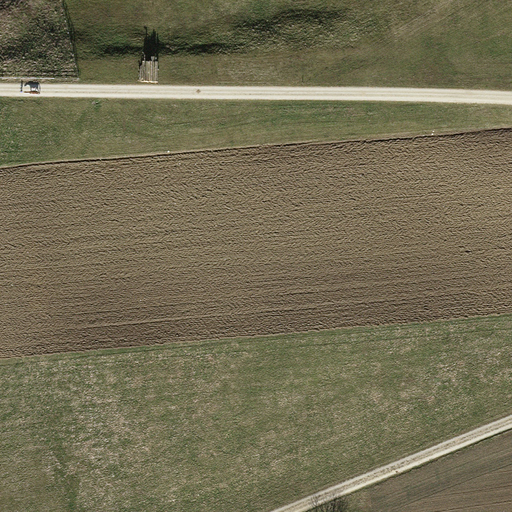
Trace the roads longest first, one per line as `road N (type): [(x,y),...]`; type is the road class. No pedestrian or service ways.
road 1 (track): [(0,90),(511,97)]
road 2 (track): [(511,422),(286,511)]
